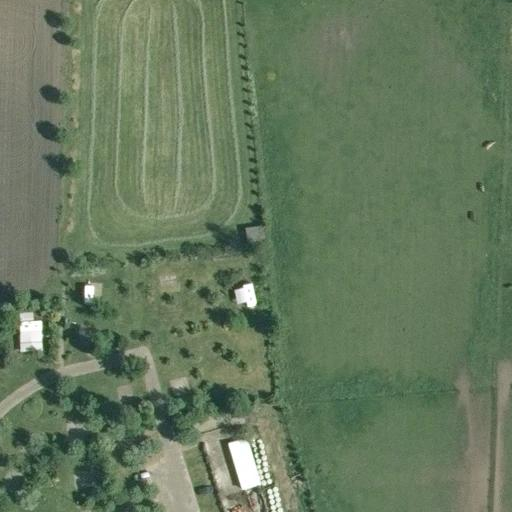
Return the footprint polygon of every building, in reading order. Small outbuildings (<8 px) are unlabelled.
[(261,229),(245,231),(248,249),(264,247),(261,229)] [(106,293),(107,280),(86,279),(86,293),(106,293)] [(23,338),(38,337),(37,315),(22,316),(23,338)] [(120,388),(125,400),(138,394),(133,383),(120,388)] [(75,416),(74,437),(86,437),(87,416),(75,416)]
